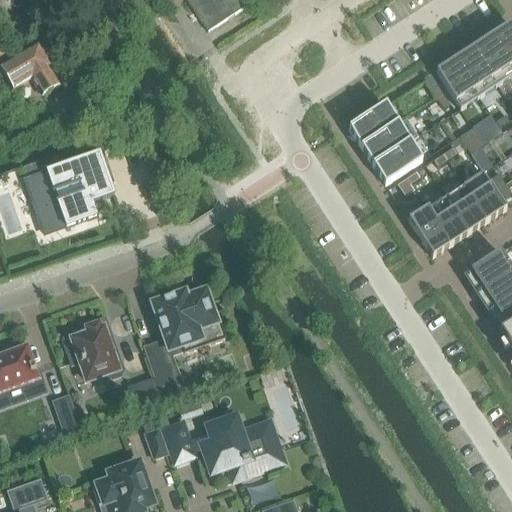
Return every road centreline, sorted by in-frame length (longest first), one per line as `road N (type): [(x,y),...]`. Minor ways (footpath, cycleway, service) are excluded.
road 1 (residential): [(511,478),(275,115)]
road 2 (residential): [(275,115),(455,0)]
road 3 (residential): [(0,305),(181,242)]
road 4 (residential): [(275,115),(259,90),(261,56),(345,0)]
